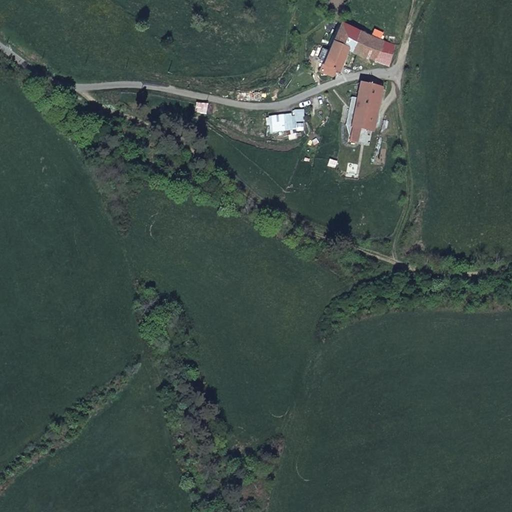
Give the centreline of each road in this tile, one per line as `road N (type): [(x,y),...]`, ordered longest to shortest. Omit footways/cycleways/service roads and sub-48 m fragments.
road 1 (track): [(80,87),(276,215),(390,262),(445,273),(511,268)]
road 2 (residential): [(0,43),(52,80),(80,87),(145,85),(260,107),(353,72),(392,73)]
road 3 (track): [(422,0),(392,73),(409,147),(409,226),(390,262)]
